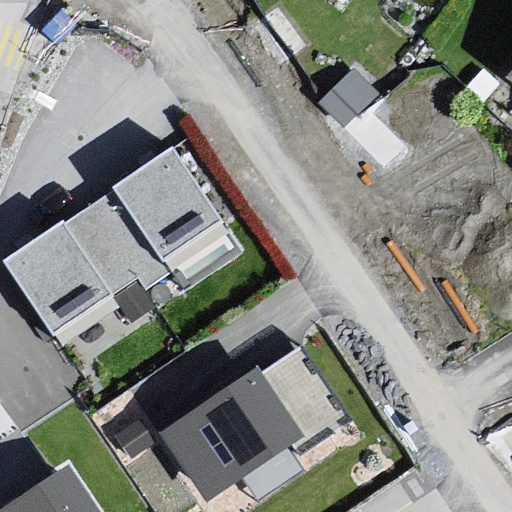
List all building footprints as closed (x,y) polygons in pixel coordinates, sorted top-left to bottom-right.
[(511,64),(501,79),(511,87),(511,64)] [(168,148),(87,203),(138,277),(145,288),(226,233),(168,148)] [(87,203),(4,256),(52,331),(138,277),(87,203)] [(256,364),(159,429),(207,499),(292,442),(299,453),(350,419),(302,347),(262,373),(256,364)] [(100,511),(66,461),(0,504),(0,511),(100,511)]
